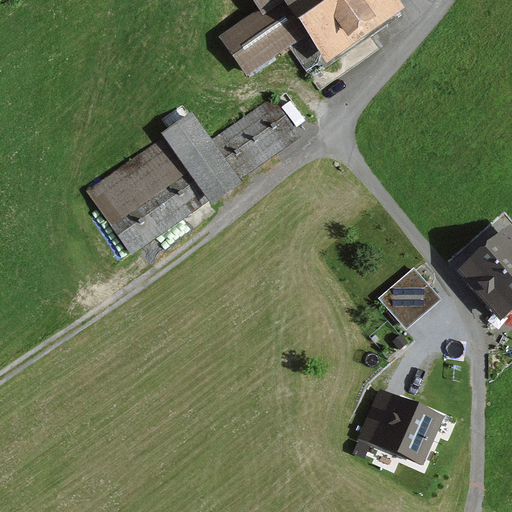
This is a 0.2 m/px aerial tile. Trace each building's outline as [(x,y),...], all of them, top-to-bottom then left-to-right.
[(246,83),(300,45),(319,72),(405,10),(397,0),(235,0),(249,19),(217,42),(246,83)] [(165,134),(167,137),(89,194),(135,258),(214,200),(218,206),(248,184),(245,179),(302,138),(274,100),(216,142),(195,112),(165,134)] [(511,228),(458,274),(501,324),(511,315),(511,228)] [(414,269),(383,298),(409,325),(440,296),(414,269)] [(359,442),(423,469),(445,419),(380,392),(359,442)]
